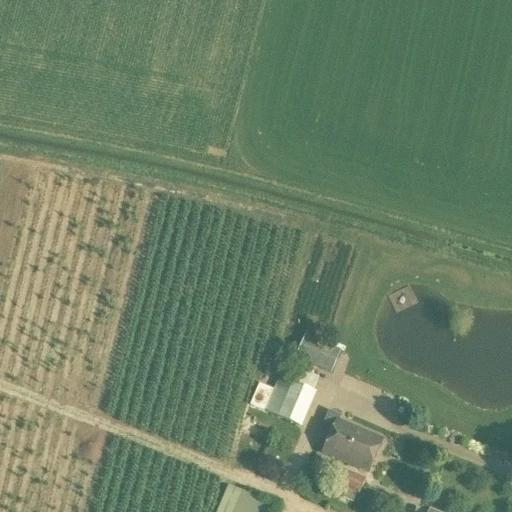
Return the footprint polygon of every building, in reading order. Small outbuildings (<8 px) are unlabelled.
[(305,337),(295,360),(316,369),(326,345),(325,345),(305,337)] [(301,427),(316,394),(291,383),(277,417),(301,427)] [(344,464),(358,432),(335,423),(322,454),(344,464)] [(358,432),(344,464),(367,474),(381,442),(358,432)] [(358,497),(366,480),(346,471),(339,488),(345,491),(341,499),(353,504),(356,496),(358,497)] [(383,511),(386,505),(371,499),(365,511),(383,511)]
